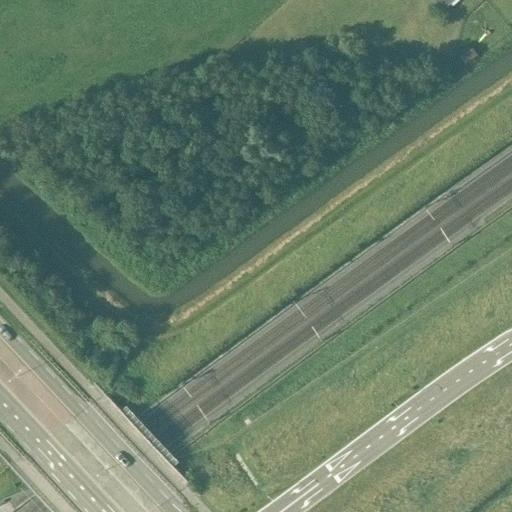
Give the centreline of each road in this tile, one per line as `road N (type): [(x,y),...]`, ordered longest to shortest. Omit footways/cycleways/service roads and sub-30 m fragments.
road 1 (motorway): [(511,345),(281,511)]
road 2 (secondary): [(174,511),(0,319)]
road 3 (secondary): [(0,397),(108,511)]
